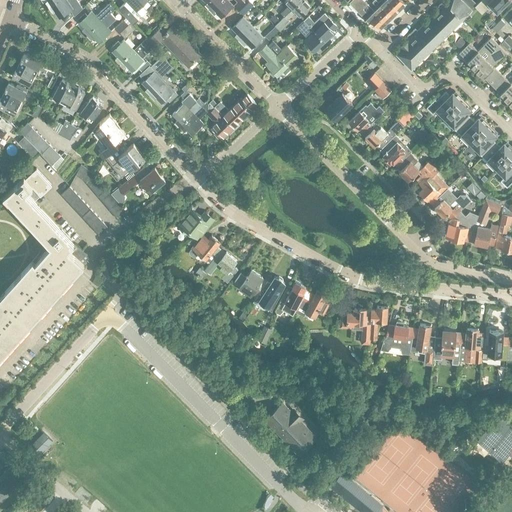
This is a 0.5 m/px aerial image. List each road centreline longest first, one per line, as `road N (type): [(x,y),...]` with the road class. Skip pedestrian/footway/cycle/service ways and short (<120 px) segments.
road 1 (residential): [(9,19),(84,59),(191,174)]
road 2 (residential): [(196,180),(233,213),(301,251),(359,278),(400,286)]
road 3 (residential): [(422,258),(279,104)]
road 4 (residential): [(511,130),(452,73),(423,91),(376,47)]
road 5 (residential): [(0,431),(105,310)]
road 6 (residential): [(279,104),(178,0)]
